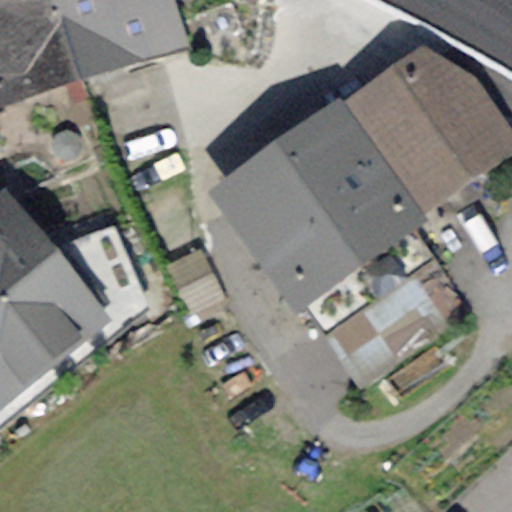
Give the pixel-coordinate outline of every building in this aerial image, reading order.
[(0,0),(0,97),(77,73),(53,0),(0,0)] [(171,42),(157,0),(53,0),(77,73),(171,42)] [(356,117),(359,122),(337,138),(356,165),(398,223),(401,221),(506,145),(466,89),(426,66),(356,117)] [(365,385),(466,313),(401,221),(398,223),(356,165),(337,138),(239,207),(365,385)] [(0,385),(4,391),(82,328),(0,226),(0,385)]
